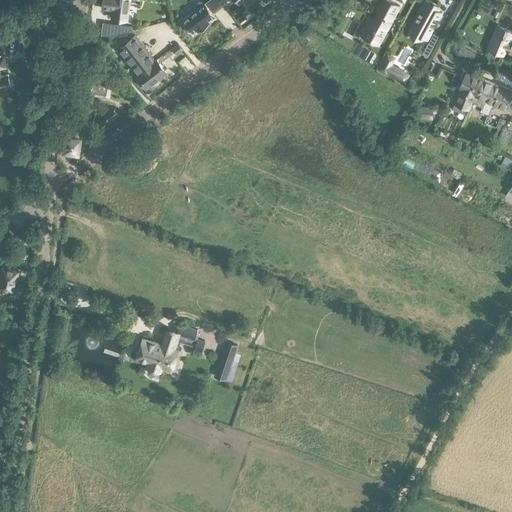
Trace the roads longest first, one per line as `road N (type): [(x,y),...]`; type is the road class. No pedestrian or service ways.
road 1 (tertiary): [(47,197),(306,0)]
road 2 (residential): [(9,511),(47,197)]
road 3 (track): [(511,315),(395,511)]
road 4 (residential): [(47,197),(70,0)]
